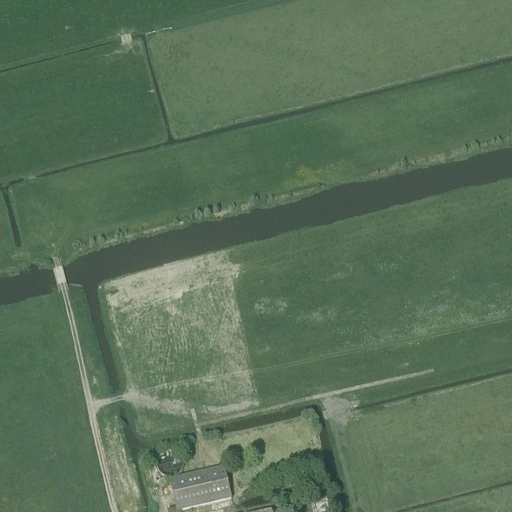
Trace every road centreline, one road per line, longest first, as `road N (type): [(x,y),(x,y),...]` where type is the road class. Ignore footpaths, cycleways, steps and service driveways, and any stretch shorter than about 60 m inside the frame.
road 1 (track): [(0,266),(55,261),(114,511)]
road 2 (track): [(361,511),(333,392),(511,343)]
road 3 (track): [(333,392),(123,394),(90,407)]
